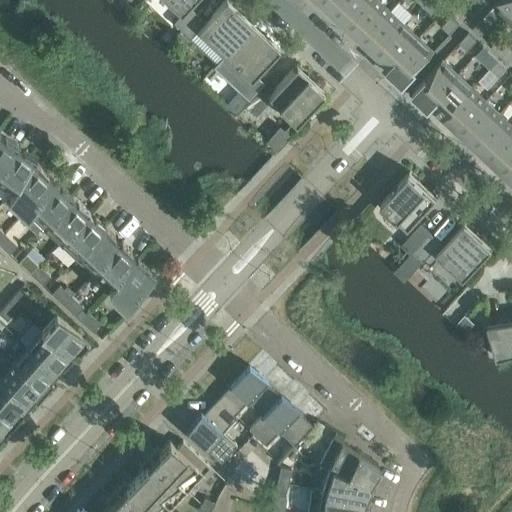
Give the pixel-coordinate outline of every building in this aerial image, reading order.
[(173,22),(182,30),(197,13),(189,6),(193,0),(165,0),(181,14),(173,22)] [(198,30),(224,54),(253,24),(252,23),(249,26),(234,12),(237,9),(227,0),(224,0),(205,21),(197,13),(182,30),(190,38),(198,30)] [(321,0),(320,1),(334,14),(347,0),(321,0)] [(347,0),(334,14),(348,27),(373,0),(347,0)] [(373,0),(348,27),(362,40),(391,10),(379,0),(373,0)] [(433,0),(426,0),(422,4),(432,13),(439,5),(433,0)] [(511,0),(498,0),(495,4),(510,18),(511,15),(511,0)] [(362,40),(376,53),(405,23),(391,10),(362,40)] [(442,26),(450,33),(459,23),(451,16),(442,26)] [(472,28),(480,35),(489,26),(481,18),(472,28)] [(388,67),(389,68),(419,37),(405,23),(376,53),(389,66),(388,67)] [(253,24),(224,54),(251,79),(280,49),(269,39),(266,41),(251,27),(254,25),(253,24)] [(459,42),(467,50),(476,40),(468,33),(459,42)] [(419,37),(389,68),(389,69),(391,67),(396,72),(394,74),(404,82),(433,50),(419,37)] [(492,46),(501,55),(509,47),(499,38),(492,46)] [(511,49),(509,47),(501,55),(511,64),(511,62),(511,49)] [(480,59),(489,68),(497,59),(488,50),(480,59)] [(497,59),(489,68),(499,77),(507,68),(497,59)] [(428,105),(458,73),(443,60),(413,91),(422,100),(424,98),(429,103),(428,105)] [(296,69),(298,66),(296,65),(268,95),(295,121),(324,90),(313,80),(310,83),(296,69)] [(431,104),(444,117),(472,86),(458,73),(428,105),(429,106),(431,104)] [(444,117),(458,130),(486,100),(472,86),(444,117)] [(248,103),(256,114),(270,103),(261,92),(248,103)] [(458,130),(472,143),(500,113),(486,100),(458,130)] [(472,143),(486,156),(511,127),(511,123),(500,113),(472,143)] [(511,127),(486,156),(500,169),(511,156),(511,127)] [(0,167),(17,144),(5,137),(5,138),(0,135),(0,167)] [(0,167),(0,185),(10,193),(35,157),(24,151),(23,151),(17,147),(18,145),(17,144),(0,167)] [(511,156),(500,169),(511,180),(511,156)] [(3,201),(20,217),(54,181),(48,174),(36,160),(37,158),(35,157),(10,193),(3,201)] [(410,171),(394,188),(381,201),(409,227),(437,196),(436,195),(433,198),(418,184),(421,181),(410,171)] [(26,211),(42,226),(72,194),(61,186),(61,187),(54,181),(20,217),(21,217),(26,211)] [(42,226),(59,242),(89,210),(78,201),(77,202),(71,197),(73,195),(72,194),(42,226)] [(59,242),(76,258),(106,226),(95,217),(94,218),(88,212),(90,211),(89,210),(59,242)] [(464,226),(467,224),(465,222),(437,253),(464,279),(493,248),(482,238),(479,240),(464,226)] [(421,223),(401,244),(411,253),(413,251),(430,232),(421,223)] [(76,258),(92,273),(122,241),(120,242),(114,237),(115,236),(106,226),(76,258)] [(413,251),(424,261),(441,242),(430,232),(413,251)] [(5,233),(0,238),(0,244),(9,253),(17,245),(5,233)] [(92,273),(109,288),(138,258),(137,257),(137,258),(131,252),(132,252),(122,241),(92,273)] [(18,262),(30,273),(38,264),(26,253),(18,262)] [(138,258),(109,288),(126,305),(155,274),(148,268),(149,266),(138,258)] [(38,264),(30,273),(42,284),(50,276),(38,264)] [(51,293),(63,304),(71,296),(59,284),(51,293)] [(19,289),(8,301),(17,308),(27,297),(19,289)] [(71,296),(63,304),(75,315),(83,307),(71,296)] [(17,308),(8,301),(0,310),(0,314),(7,320),(17,308)] [(80,320),(92,331),(100,323),(88,311),(80,320)] [(56,313),(41,330),(71,356),(72,355),(71,355),(77,349),(79,351),(88,341),(56,313)] [(465,314),(457,324),(466,333),(475,323),(465,314)] [(497,357),(511,353),(511,319),(488,323),(497,357)] [(41,330),(27,346),(56,372),(62,365),(63,366),(71,356),(41,330)] [(27,346),(13,362),(45,390),(53,380),(51,378),(56,372),(27,346)] [(13,362),(0,376),(0,379),(28,404),(34,397),(36,400),(45,390),(13,362)] [(247,400),(261,414),(262,414),(280,395),(248,364),(218,397),(235,413),(247,400)] [(0,379),(0,408),(14,421),(23,411),(22,411),(28,404),(0,379)] [(262,414),(261,414),(248,428),(266,444),(279,430),(294,444),(303,436),(313,425),(280,395),(262,414)] [(237,416),(235,413),(218,397),(187,430),(221,462),(237,444),(223,431),(237,416)] [(0,408),(0,437),(1,437),(0,436),(5,430),(6,431),(14,421),(0,408)] [(337,432),(334,437),(341,442),(343,436),(337,432)] [(320,462),(328,466),(369,482),(378,464),(341,442),(334,437),(320,462)] [(153,449),(148,454),(187,490),(210,465),(183,440),(176,446),(169,440),(157,453),(153,449)] [(147,463),(136,476),(170,508),(187,490),(148,454),(143,459),(147,463)] [(280,466),(277,480),(288,482),(291,469),(280,466)] [(328,466),(321,489),(363,500),(369,482),(328,466)] [(120,484),(115,489),(140,511),(166,511),(170,508),(136,476),(125,488),(120,484)] [(288,482),(277,480),(274,494),(285,496),(288,482)] [(311,487),(307,511),(361,511),(363,500),(321,489),(311,487)] [(115,498),(101,511),(140,511),(115,489),(110,494),(115,498)] [(197,510),(199,511),(209,511),(215,502),(205,497),(197,510)]
